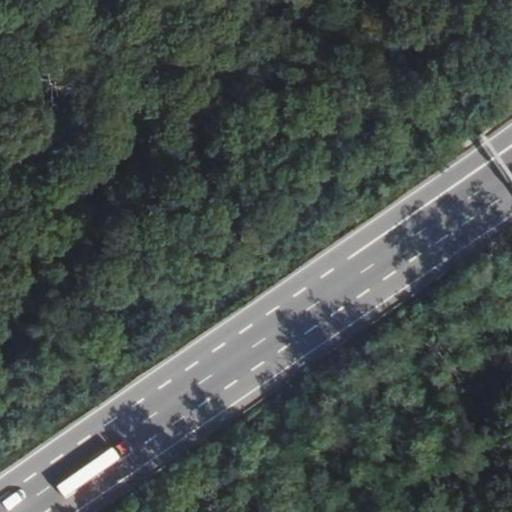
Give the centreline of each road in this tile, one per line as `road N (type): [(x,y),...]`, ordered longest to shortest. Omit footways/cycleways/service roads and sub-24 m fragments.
road 1 (motorway): [(15,511),(373,273)]
road 2 (motorway): [(373,273),(511,153)]
road 3 (motorway): [(373,273),(511,179)]
